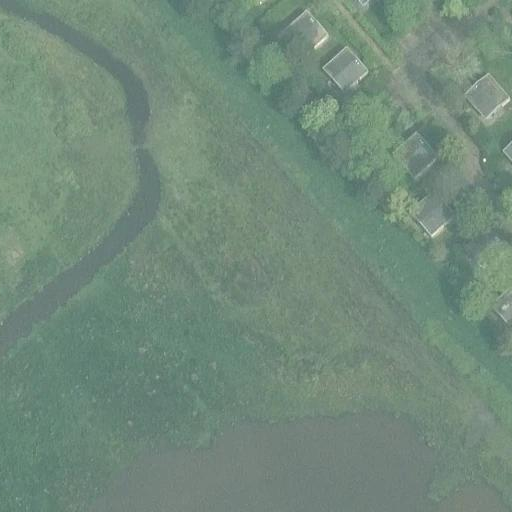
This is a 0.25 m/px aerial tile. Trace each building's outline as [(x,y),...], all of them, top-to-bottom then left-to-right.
[(297,50),(305,58),(329,37),(308,13),(300,20),(302,23),(288,35),(299,48),(297,50)] [(358,75),(361,79),(368,73),(347,50),(325,71),(333,80),(334,79),(343,89),(358,75)] [(500,107),(501,108),(509,101),(488,78),(466,98),(473,106),(475,104),(489,118),(500,107)] [(407,173),(416,182),(438,161),(416,137),(410,142),(413,144),(397,159),(409,171),(407,173)] [(426,233),(432,240),(457,217),(437,194),(428,202),(430,205),(416,217),(428,231),(426,233)] [(497,256),(499,259),(510,249),(489,225),(464,247),(472,255),(473,254),(484,268),(497,256)] [(511,289),(491,308),(499,318),(501,316),(511,328),(511,289)]
